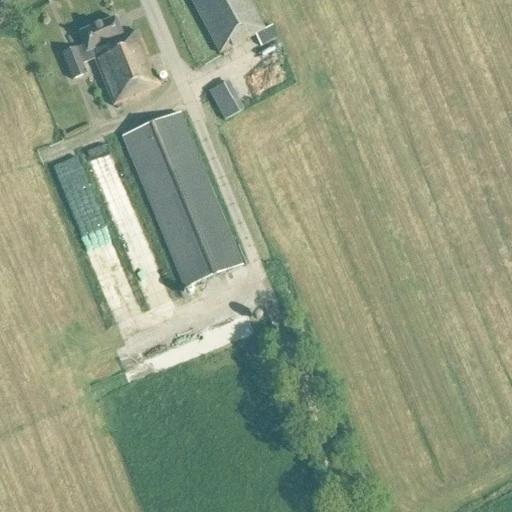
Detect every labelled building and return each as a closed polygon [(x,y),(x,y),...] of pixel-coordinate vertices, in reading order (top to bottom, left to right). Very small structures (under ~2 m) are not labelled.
[(263,33),(245,0),(199,0),(191,4),(219,56),(254,38),(260,49),(277,40),(271,29),(263,33)] [(122,39),(114,20),(77,36),(83,48),(62,57),(73,83),(86,77),(82,66),(94,61),(115,108),(160,88),(136,33),(122,39)] [(224,123),(245,113),(231,82),(209,92),(224,123)] [(184,292),(241,268),(179,116),(122,139),(184,292)] [(78,158),(54,167),(88,250),(112,241),(78,158)]
